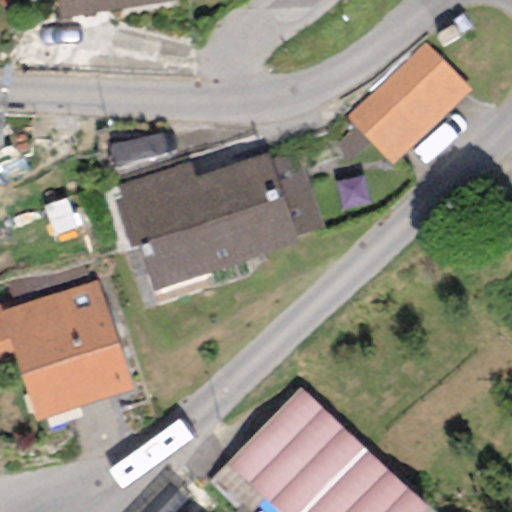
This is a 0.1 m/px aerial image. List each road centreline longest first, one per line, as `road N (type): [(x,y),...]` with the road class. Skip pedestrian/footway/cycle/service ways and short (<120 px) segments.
road 1 (tertiary): [(511,120),(90,511)]
road 2 (tertiary): [(0,87),(299,93),(355,66),(432,0)]
